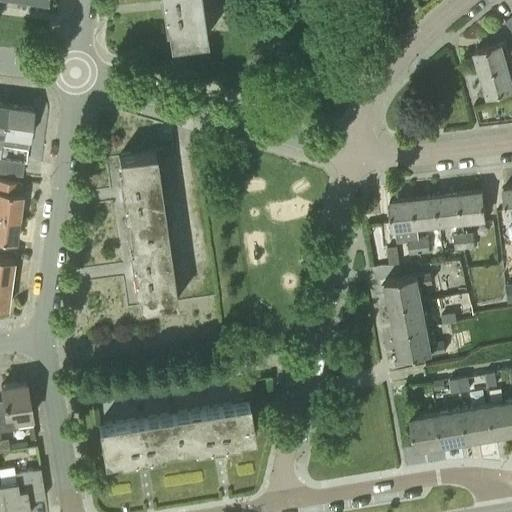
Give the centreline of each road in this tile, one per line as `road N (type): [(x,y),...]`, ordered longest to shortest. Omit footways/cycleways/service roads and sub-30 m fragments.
road 1 (residential): [(279,501),(353,156)]
road 2 (residential): [(353,156),(75,71)]
road 3 (residential): [(46,336),(75,71)]
road 4 (residential): [(511,509),(500,495),(450,474),(279,501)]
road 5 (residential): [(353,156),(379,76),(463,0)]
road 6 (residential): [(71,511),(46,336)]
road 7 (residential): [(353,156),(511,143)]
